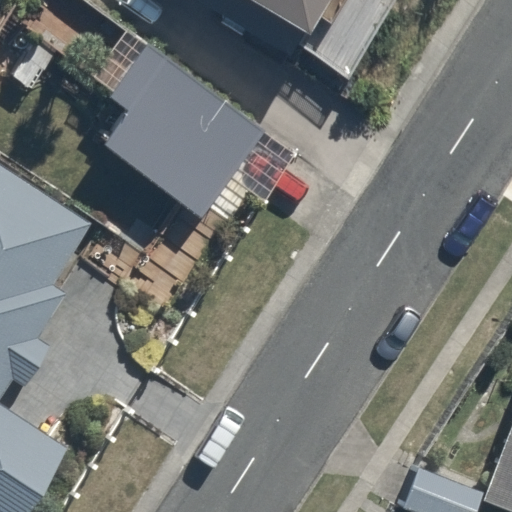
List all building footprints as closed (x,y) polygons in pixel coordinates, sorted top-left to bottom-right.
[(206,0),(295,58),(333,0),(206,0)] [(162,20),(100,97),(224,197),(286,119),(162,20)] [(0,511),(31,511),(74,447),(0,398),(0,374),(92,234),(0,173),(0,511)] [(502,511),(511,511),(511,402),(471,499),(502,511)] [(419,511),(465,511),(471,499),(415,475),(402,505),(419,511)]
